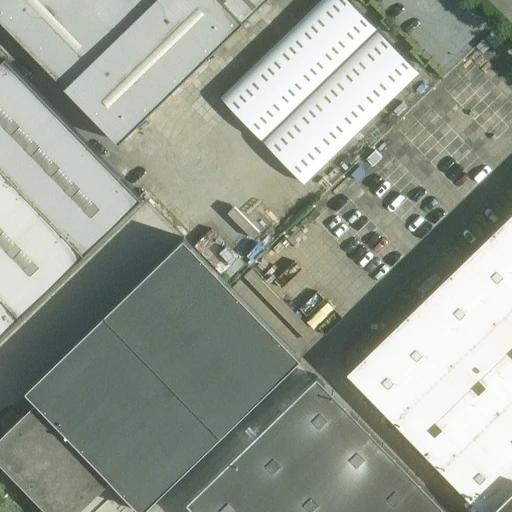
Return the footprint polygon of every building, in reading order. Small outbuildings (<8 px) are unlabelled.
[(0,0),(0,20),(119,142),(265,0),(0,0)] [(408,56),(354,0),(293,0),(210,81),(294,167),(408,56)] [(0,335),(85,254),(142,198),(5,57),(0,61),(0,335)] [(276,174),(269,182),(288,203),(296,195),(276,174)] [(511,511),(511,212),(347,372),(482,511),(511,511)] [(109,477),(142,511),(300,359),(184,238),(26,390),(39,405),(26,417),(23,415),(4,433),(7,436),(0,442),(0,448),(12,461),(6,467),(22,483),(24,481),(53,511),(72,511),(76,508),(76,509),(96,490),(109,477)] [(448,511),(317,376),(187,502),(195,511),(448,511)]
